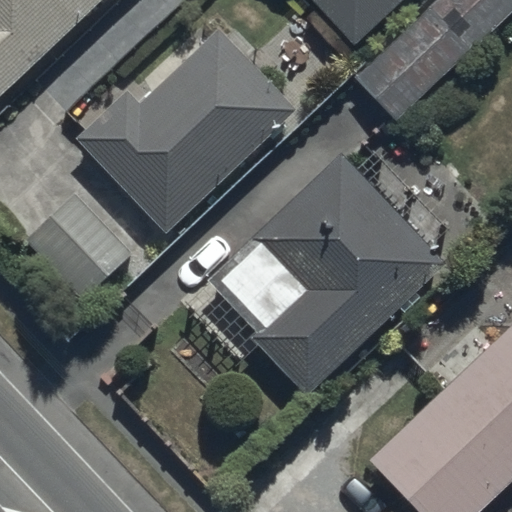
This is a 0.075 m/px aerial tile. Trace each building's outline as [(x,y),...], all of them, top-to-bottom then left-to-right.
[(0,0),(0,94),(97,0),(0,0)] [(315,0),(357,42),(399,0),(315,0)] [(511,0),(430,0),(353,70),(396,117),(511,10),(511,0)] [(123,82),(75,127),(167,227),(297,106),(222,26),(141,102),(123,82)] [(265,321),(255,331),(305,385),(444,256),(346,149),(258,230),(264,236),(222,274),(265,321)] [(511,321),(369,453),(423,511),(471,511),(511,474),(511,321)]
